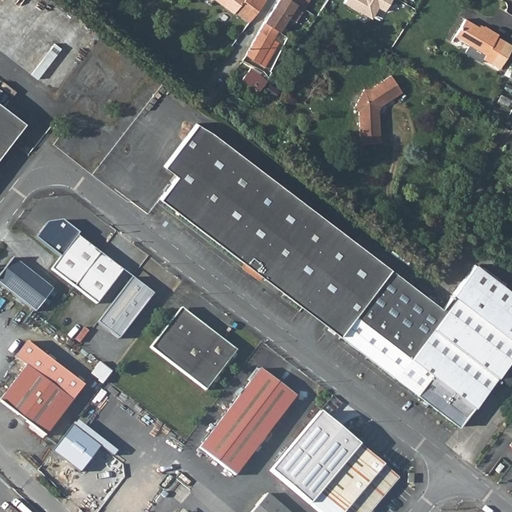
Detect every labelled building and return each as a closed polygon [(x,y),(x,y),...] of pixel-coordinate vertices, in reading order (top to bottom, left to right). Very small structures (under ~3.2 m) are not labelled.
[(217,0),(235,14),(236,13),(223,3),(224,0),(217,0)] [(256,15),(267,0),(224,0),(223,3),(236,13),(242,5),(256,15)] [(297,7),(299,5),(291,0),(279,0),(265,23),(279,33),(280,33),(290,17),(297,21),(303,11),(297,7)] [(310,0),(291,0),(299,5),(304,9),(310,0)] [(345,0),(344,3),(368,17),(374,15),(378,7),(385,11),(391,0),(345,0)] [(236,13),(250,23),(256,15),(242,5),(236,13)] [(453,36),(467,44),(484,54),(481,58),(497,68),(511,46),(495,37),(496,35),(482,26),(480,29),(464,20),(453,36)] [(265,23),(259,32),(273,41),(279,33),(265,23)] [(259,35),(246,55),(263,69),(279,44),(273,41),(259,32),(258,34),(259,35)] [(39,66),(45,70),(63,48),(57,44),(39,66)] [(479,62),(481,58),(484,54),(467,44),(462,52),(479,62)] [(254,89),(254,88),(258,82),(261,78),(245,65),(236,76),(254,89)] [(355,110),(355,144),(374,145),(374,110),(377,105),(399,93),(390,76),(367,88),(360,88),(351,105),(355,110)] [(269,84),(266,92),(278,97),(281,89),(269,84)] [(209,87),(202,98),(210,104),(217,93),(209,87)] [(0,102),(0,155),(26,122),(0,102)] [(262,272),(344,336),(395,269),(204,120),(170,164),(182,174),(165,196),(248,261),(246,264),(259,275),(262,272)] [(77,234),(51,269),(74,286),(75,285),(100,251),(77,234)] [(100,251),(75,285),(97,303),(123,269),(100,251)] [(0,273),(0,284),(36,311),(52,289),(11,259),(0,273)] [(344,336),(397,378),(399,378),(459,426),(511,357),(511,289),(480,265),(445,308),(395,269),(344,336)] [(132,275),(99,320),(121,337),(154,292),(132,275)] [(181,305),(151,346),(207,387),(238,347),(181,305)] [(14,357),(27,366),(73,400),(84,385),(26,342),(14,357)] [(92,374),(104,383),(114,371),(102,361),(92,374)] [(73,400),(27,366),(0,401),(47,436),(73,400)] [(237,473),(297,394),(261,367),(201,446),(237,473)] [(373,511),(402,479),(323,411),(273,471),(321,511),(373,511)] [(502,462),(497,468),(501,471),(506,465),(502,462)] [(288,511),(266,493),(250,511),(288,511)]
